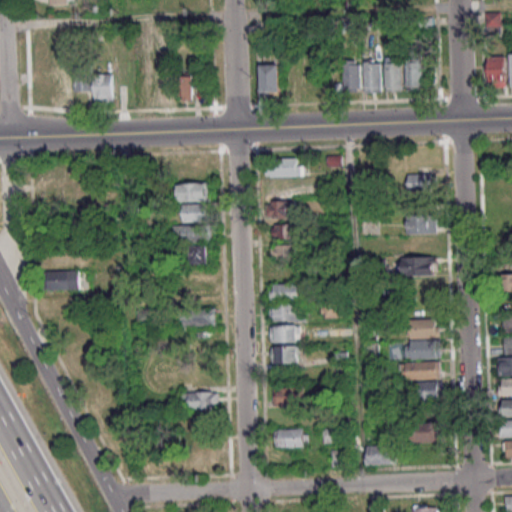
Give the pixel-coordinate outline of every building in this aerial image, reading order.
[(150,47),(150,24),(136,24),(136,47),(150,47)] [(488,56),(488,87),(506,87),(506,56),(488,56)] [(361,60),(345,60),(345,90),(361,90),(361,60)] [(382,92),(382,60),(365,60),(365,92),(382,92)] [(406,61),(406,90),(423,90),(423,61),(406,61)] [(54,62),(54,89),(73,89),(73,62),(54,62)] [(403,90),(403,62),(386,62),(386,90),(403,90)] [(279,64),(261,64),(261,94),(279,94),(279,64)] [(76,91),(92,91),(92,73),(76,73),(76,91)] [(114,73),(95,73),(95,103),(114,103),(114,73)] [(172,73),(157,73),(157,100),(172,100),(172,73)] [(197,73),(181,73),(181,99),(194,99),(194,86),(197,86),(197,73)] [(300,159),(268,159),(268,176),(300,176),(300,159)] [(435,191),(435,173),(408,173),(408,191),(435,191)] [(179,201),(211,201),(211,183),(179,183),(179,201)] [(46,190),(46,210),(99,209),(98,189),(46,190)] [(266,217),(296,217),(296,200),(266,200),(266,217)] [(210,204),(183,204),(183,221),(210,221),(210,204)] [(408,233),(437,233),(437,215),(408,215),(408,233)] [(271,237),(296,237),(296,223),(271,223),(271,237)] [(175,242),(211,243),(211,226),(175,225),(175,242)] [(271,244),(271,260),(301,260),(301,244),(271,244)] [(191,245),(191,262),(210,262),(210,245),(191,245)] [(436,257),(403,257),(403,274),(436,274),(436,257)] [(49,289),(81,289),(81,270),(49,270),(49,289)] [(511,273),(503,273),(503,291),(511,291),(511,273)] [(271,299),(299,299),(299,284),(271,284),(271,299)] [(271,321),(302,321),(302,304),(271,304),(271,321)] [(216,309),(184,309),(184,326),(216,326),(216,309)] [(271,341),(300,341),(300,325),(271,325),(271,341)] [(511,336),(504,336),(504,357),(499,357),(499,375),(511,375),(511,336)] [(272,345),(272,362),(301,362),(301,345),(272,345)] [(406,378),(441,378),(441,361),(406,361),(406,378)] [(499,394),(511,394),(511,377),(499,378),(499,394)] [(419,381),(419,398),(441,398),(441,381),(419,381)] [(305,387),(274,387),(274,405),(305,405),(305,387)] [(184,391),(184,408),(219,408),(219,391),(184,391)] [(511,398),(502,398),(502,415),(511,415),(511,398)] [(185,412),(185,429),(216,429),(216,412),(185,412)] [(511,436),(511,418),(501,419),(501,437),(511,436)] [(411,422),(411,441),(440,441),(440,422),(411,422)] [(342,428),(325,428),(325,442),(342,442),(342,428)] [(308,429),(276,429),(276,447),(308,447),(308,429)] [(215,471),(215,452),(213,452),(213,438),(187,437),(187,471),(215,471)] [(511,439),(503,439),(503,458),(511,458),(511,439)] [(394,463),(394,445),(367,445),(367,463),(394,463)]
